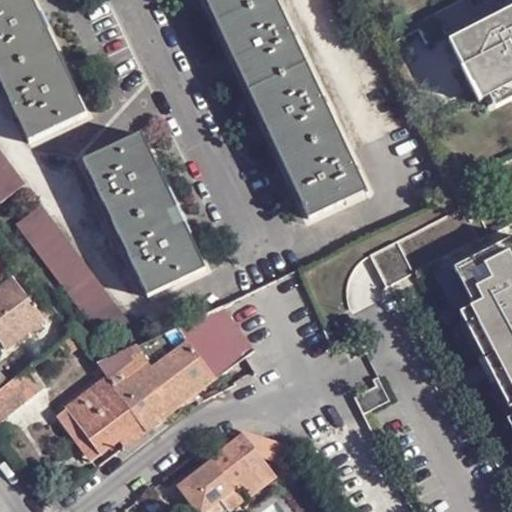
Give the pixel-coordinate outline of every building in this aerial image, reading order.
[(27,0),(0,0),(0,78),(4,88),(9,86),(14,96),(9,98),(17,115),(21,113),(34,139),(87,114),(80,98),(75,101),(27,0)] [(27,0),(75,101),(80,98),(33,0),(27,0)] [(206,0),(248,90),(253,88),(211,0),(206,0)] [(211,0),(307,202),(302,204),(309,219),(346,201),(345,199),(365,188),(350,155),(345,157),(340,148),(345,145),(331,115),(326,117),(322,108),(327,106),(319,88),(314,91),(309,81),(314,79),(299,48),(294,50),(290,41),(295,38),(287,21),(282,23),(277,14),(282,10),(277,0),(211,0)] [(511,8),(450,40),(476,93),(501,82),(505,89),(511,85),(511,8)] [(277,14),(282,23),(287,21),(282,10),(277,14)] [(294,50),(299,48),(295,38),(290,41),(294,50)] [(314,91),(319,88),(314,79),(309,81),(314,91)] [(501,82),(476,93),(480,101),(505,89),(501,82)] [(9,86),(4,88),(9,98),(14,96),(9,86)] [(302,204),(307,202),(253,88),(248,90),(302,204)] [(326,117),(331,115),(327,106),(322,108),(326,117)] [(21,113),(17,115),(30,141),(34,139),(21,113)] [(193,255),(198,253),(142,134),(137,135),(193,255)] [(152,295),(205,270),(198,253),(193,255),(137,135),(84,160),(92,176),(96,174),(101,184),(96,186),(104,203),(109,201),(113,211),(109,214),(123,243),(128,241),(132,251),(128,253),(136,270),(140,268),(152,295)] [(340,148),(345,157),(350,155),(345,145),(340,148)] [(0,201),(1,203),(25,185),(0,151),(0,201)] [(92,176),(96,186),(101,184),(96,174),(92,176)] [(368,194),(365,188),(345,199),(346,201),(347,204),(368,194)] [(104,203),(109,214),(113,211),(109,201),(104,203)] [(106,342),(129,323),(41,206),(17,224),(106,342)] [(123,243),(128,253),(132,251),(128,241),(123,243)] [(511,246),(510,243),(453,274),(472,311),(469,313),(494,360),(484,366),(492,380),(502,375),(511,394),(511,246)] [(148,296),(152,295),(140,268),(136,270),(148,296)] [(0,290),(0,336),(8,347),(41,323),(44,327),(48,324),(45,319),(15,279),(0,290)] [(254,350),(224,307),(137,349),(99,366),(103,373),(104,372),(106,374),(147,431),(167,416),(254,350)] [(509,412),(511,410),(511,394),(502,375),(492,380),(484,366),(494,360),(469,313),(459,318),(482,361),(477,364),(490,388),(494,386),(509,412)] [(57,331),(64,341),(68,338),(74,334),(66,324),(57,331)] [(77,348),(82,344),(74,334),(68,338),(77,348)] [(60,344),(68,354),(77,348),(68,338),(64,341),(60,344)] [(0,421),(47,384),(32,365),(10,382),(0,390),(0,421)] [(0,390),(10,382),(0,368),(0,390)] [(65,406),(67,407),(100,454),(101,456),(120,442),(125,448),(147,431),(106,374),(65,406)] [(100,454),(67,407),(57,415),(90,460),(100,454)] [(304,458),(243,432),(245,435),(262,457),(298,472),(304,458)] [(278,476),(267,463),(262,457),(245,435),(212,461),(214,463),(234,489),(234,490),(241,498),(244,502),(278,476)] [(212,461),(204,450),(198,454),(208,467),(214,463),(212,461)] [(496,454),(490,458),(505,487),(511,483),(496,454)] [(208,467),(182,488),(195,506),(199,511),(230,511),(231,511),(222,499),(234,490),(234,489),(214,463),(208,467)] [(222,499),(231,511),(244,502),(241,498),(234,490),(222,499)]
